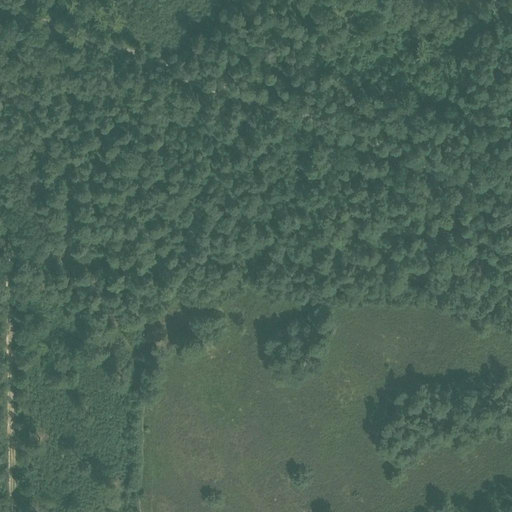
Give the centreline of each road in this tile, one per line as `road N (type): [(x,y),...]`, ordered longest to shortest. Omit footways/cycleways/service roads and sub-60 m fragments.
road 1 (track): [(511,197),(0,3)]
road 2 (track): [(12,511),(7,264)]
